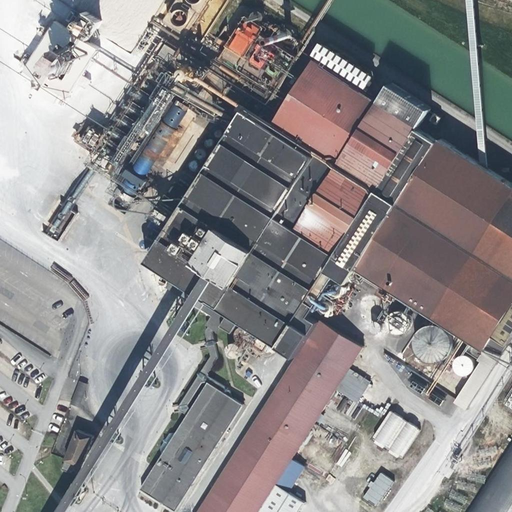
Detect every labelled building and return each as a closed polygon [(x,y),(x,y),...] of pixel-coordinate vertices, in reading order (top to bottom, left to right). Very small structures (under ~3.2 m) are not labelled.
[(211,0),(179,0),(166,20),(189,36),(211,0)] [(471,0),(482,138),(487,142),(478,0),(471,0)] [(104,22),(88,11),(76,30),(91,39),(104,22)] [(250,90),(255,81),(279,96),(287,83),(284,80),(300,55),(260,30),(264,25),(253,18),(234,49),(230,46),(221,60),(232,67),(226,76),(250,90)] [(101,49),(57,20),(26,70),(46,83),(39,93),(56,103),(59,97),(67,102),(78,84),(86,89),(92,80),(84,75),(101,49)] [(210,70),(168,43),(158,59),(157,58),(100,149),(125,165),(173,88),(195,102),(204,88),(201,85),(210,70)] [(325,45),(323,45),(321,47),(320,48),(320,50),(320,52),(321,54),(322,55),(324,56),(326,56),(328,56),(330,55),(331,54),(331,52),(331,49),(331,47),(329,46),(327,45),(325,45)] [(334,52),(333,52),(332,53),(331,55),(331,57),(331,58),(331,60),(332,62),(334,63),(337,63),(339,62),(341,61),(341,59),(342,57),(341,55),(341,53),(339,52),(337,52),(334,52)] [(346,58),(344,59),(342,61),(341,62),(341,64),(341,66),(342,68),(343,68),(345,70),(347,70),(349,70),(350,69),(352,67),(352,66),(352,63),(352,61),(350,60),(348,58),(346,58)] [(392,83),(383,98),(382,100),(318,59),(274,128),(246,110),(194,192),(177,181),(163,202),(180,213),(150,261),(197,291),(190,302),(212,316),(209,321),(212,323),(206,332),(208,341),(205,345),(210,348),(212,356),(202,372),(198,373),(199,376),(182,402),(184,412),(188,415),(177,432),(170,433),(166,439),(163,440),(164,443),(160,448),(163,455),(141,488),(176,511),(244,404),(233,397),(231,389),(230,390),(229,387),(227,387),(226,386),(209,375),(209,373),(219,357),(216,344),(217,342),(215,340),(213,332),(217,326),(220,329),(223,324),(232,330),(239,318),(298,356),(198,511),(299,511),(305,502),(289,492),(305,467),(292,459),(337,389),(357,403),(371,382),(350,368),(364,347),(321,320),(320,322),(312,316),(339,274),(350,282),(359,268),(474,341),(468,350),(480,358),(495,335),(511,308),(511,157),(487,142),(482,138),(464,127),(452,145),(443,139),(441,142),(420,128),(423,124),(433,109),(392,83)] [(357,65),(355,65),(354,66),(353,67),(351,69),(351,71),(352,73),(353,75),(354,76),(357,77),(358,77),(360,76),(362,74),(363,72),(363,70),(362,69),(361,66),(359,65),(357,65)] [(368,72),(366,72),(364,73),(363,74),(362,76),(362,78),(362,80),(363,81),(364,82),(366,83),(368,84),(369,83),(372,82),(373,80),(373,77),(373,76),(373,75),(372,74),(370,72),(368,72)] [(261,87),(255,84),(252,89),(258,93),(261,87)] [(173,104),(163,121),(176,129),(186,111),(173,104)] [(227,121),(226,122),(225,123),(225,125),(225,127),(226,128),(228,129),(229,129),(231,128),(233,126),(233,124),(232,123),(230,121),(229,121),(227,121)] [(145,177),(167,140),(169,177),(175,167),(175,157),(171,155),(179,141),(178,132),(161,122),(133,167),(133,170),(145,177)] [(89,128),(81,140),(92,147),(100,135),(89,128)] [(203,148),(200,149),(199,150),(198,152),(197,154),(198,156),(199,157),(201,158),(203,159),(205,158),(207,157),(208,156),(208,153),(207,151),(206,150),(205,149),(203,148)] [(126,168),(118,177),(137,191),(144,182),(126,168)] [(161,226),(159,226),(157,227),(156,228),(155,230),(155,232),(157,234),(160,235),(161,234),(163,233),(164,230),(164,229),(162,227),(161,226)] [(341,284),(339,284),(337,286),(336,287),(335,290),(335,292),(337,294),(338,295),(340,295),(343,296),(345,295),(346,293),(347,290),(347,288),(345,286),(343,284),(341,284)] [(333,299),(329,299),(328,300),(326,302),(326,304),(326,306),(327,308),(328,309),(330,310),(332,310),(333,310),(335,310),(337,307),(337,305),(337,304),(336,301),(334,299),(333,299)] [(395,306),(390,309),(388,312),(386,315),(384,319),(384,323),(384,327),(386,330),(387,333),(390,336),(392,337),(394,339),(397,340),(401,340),(404,340),(409,339),(412,337),(414,335),(416,332),(418,329),(418,326),(419,322),(418,320),(418,317),(416,312),(412,309),(409,307),(404,305),(399,305),(395,306)] [(434,324),(430,324),(426,325),(424,327),(420,330),(417,334),(416,338),(415,342),(415,345),(416,349),(418,354),(421,358),(425,360),(429,362),(432,362),(435,362),(440,361),(444,360),(447,358),(449,355),(451,352),(453,349),(453,344),(453,342),(453,339),(452,336),(450,333),(448,330),(444,326),(441,325),(438,324),(434,324)] [(245,325),(243,326),(241,327),(239,330),(238,332),(238,334),(239,337),(240,339),(242,340),(244,341),(246,342),(248,342),(251,340),(254,338),(254,334),(254,331),(252,328),(250,326),(248,325),(245,325)] [(266,337),(262,337),(260,338),(258,339),(256,341),(256,343),(255,347),(257,349),(258,351),(261,352),(263,353),(266,353),(269,352),(271,349),(272,347),(272,344),(271,341),(269,338),(266,337)] [(462,355),(459,357),(457,359),(455,362),(456,366),(456,368),(458,371),(460,373),(462,374),(465,375),(468,374),(472,373),(474,369),(475,367),(475,364),(475,361),(473,358),(470,355),(467,355),(464,354),(462,355)] [(87,384),(68,375),(59,399),(79,406),(87,384)] [(440,405),(445,395),(433,388),(428,398),(440,405)] [(370,440),(401,460),(420,430),(389,410),(370,440)] [(63,468),(79,475),(94,436),(78,429),(63,468)] [(511,511),(511,444),(468,511),(511,511)] [(378,472),(362,499),(378,507),(393,480),(378,472)] [(446,511),(431,502),(424,511),(446,511)]
